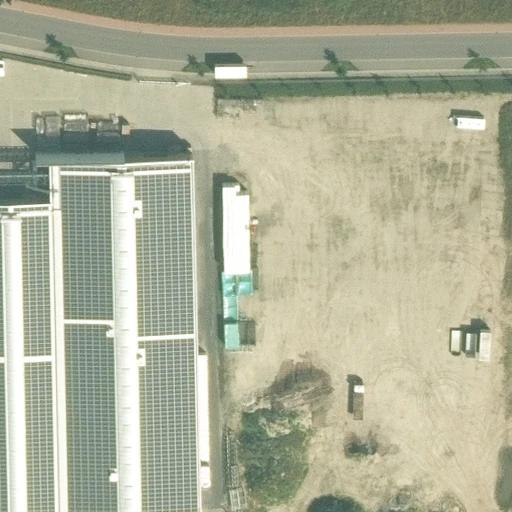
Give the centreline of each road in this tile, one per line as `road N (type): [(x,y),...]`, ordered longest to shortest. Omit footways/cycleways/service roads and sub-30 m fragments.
road 1 (residential): [(511,47),(115,49),(0,28)]
road 2 (unknown): [(378,345),(480,511)]
